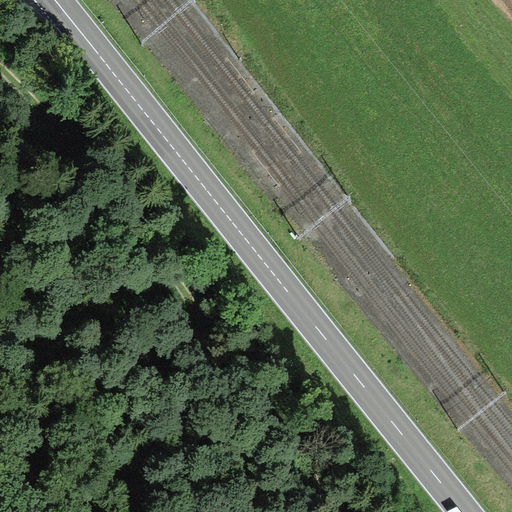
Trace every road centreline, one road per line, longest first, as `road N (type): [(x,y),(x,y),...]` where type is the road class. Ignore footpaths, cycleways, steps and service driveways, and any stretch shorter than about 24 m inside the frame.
road 1 (primary): [(461,511),(51,0)]
road 2 (track): [(0,62),(214,327),(338,511)]
